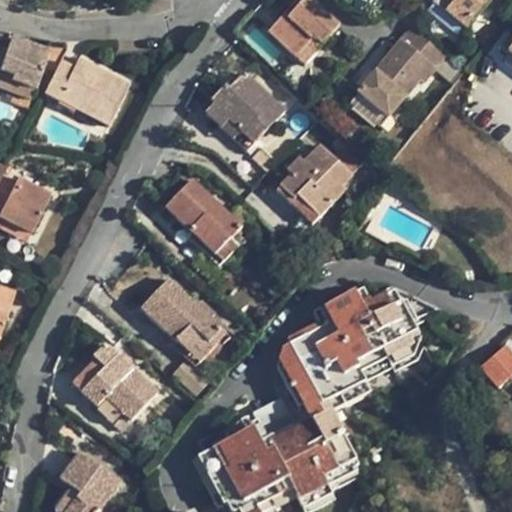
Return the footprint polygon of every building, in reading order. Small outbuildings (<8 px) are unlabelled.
[(318,9),(307,0),(305,0),(302,4),(313,14),(318,9)] [(433,0),(432,2),(466,30),(490,0),(433,0)] [(313,14),(302,4),(298,1),(268,34),(296,59),(313,40),(322,48),(340,28),(318,9),(313,14)] [(434,70),(454,85),(465,71),(411,28),(350,105),(380,129),(419,81),(422,84),(434,70)] [(48,53),(10,40),(6,50),(0,66),(0,89),(31,101),(48,53)] [(304,67),(322,48),(313,40),(296,59),(304,67)] [(43,95),(108,127),(130,84),(78,58),(73,68),(59,61),(43,95)] [(245,74),(230,90),(226,87),(211,103),(213,106),(205,114),(221,129),(228,122),(240,133),(253,145),(284,112),(245,74)] [(240,133),(228,122),(221,129),(233,141),(240,133)] [(245,152),(253,145),(240,133),(233,141),(245,152)] [(319,218),(345,190),(343,187),(353,176),(352,175),(365,161),(346,144),(333,157),(320,145),(304,162),(291,176),(280,188),(294,202),(297,198),(319,218)] [(291,176),(304,162),(300,158),(287,171),(291,176)] [(0,218),(30,235),(50,196),(17,178),(15,180),(3,174),(0,180),(0,204),(3,206),(0,211),(0,218)] [(243,228),(192,180),(165,210),(223,265),(238,249),(231,241),(243,228)] [(294,202),(280,188),(276,192),(290,206),(294,202)] [(294,202),(290,206),(311,226),(319,218),(297,198),(294,202)] [(30,235),(0,218),(0,229),(26,243),(30,235)] [(168,281),(141,310),(199,364),(226,335),(168,281)] [(0,294),(13,300),(16,292),(0,286),(0,294)] [(363,289),(354,294),(362,309),(371,304),(363,289)] [(354,294),(324,310),(332,324),(322,330),(290,348),(283,351),(278,364),(302,408),(311,423),(297,430),(270,446),(273,451),(267,455),(253,430),(230,443),(223,430),(197,444),(204,457),(201,459),(226,505),(230,511),(257,511),(256,510),(292,490),(302,508),(331,492),(326,484),(355,468),(358,466),(330,415),(371,393),(365,384),(392,369),(387,360),(422,341),(394,291),(371,304),(362,309),(354,294)] [(0,335),(13,300),(0,294),(0,335)] [(332,324),(324,310),(314,316),(319,324),(322,330),(332,324)] [(290,348),(322,330),(319,324),(287,342),(290,348)] [(423,346),(422,341),(387,360),(392,369),(394,372),(417,360),(423,346)] [(478,367),(497,387),(511,373),(511,349),(506,342),(478,367)] [(131,423),(158,394),(132,370),(106,345),(93,359),(95,361),(104,370),(81,394),(97,409),(106,399),(116,408),(131,423)] [(104,370),(95,361),(72,385),(81,394),(104,370)] [(172,375),(195,394),(205,383),(182,363),(172,375)] [(277,370),(299,410),(302,408),(278,364),(277,370)] [(97,409),(107,418),(116,408),(106,399),(97,409)] [(297,430),(281,400),(253,415),(259,427),(270,446),(297,430)] [(122,432),(131,423),(116,408),(107,418),(122,432)] [(259,427),(253,430),(267,455),(273,451),(270,446),(259,427)] [(100,511),(121,483),(79,453),(60,480),(72,489),(80,495),(67,511),(100,511)] [(226,505),(201,459),(193,463),(218,509),(226,505)] [(328,488),(357,473),(355,468),(326,484),(328,488)] [(67,511),(80,495),(72,489),(55,511),(67,511)] [(331,492),(302,508),(304,511),(312,511),(335,499),(331,492)]
